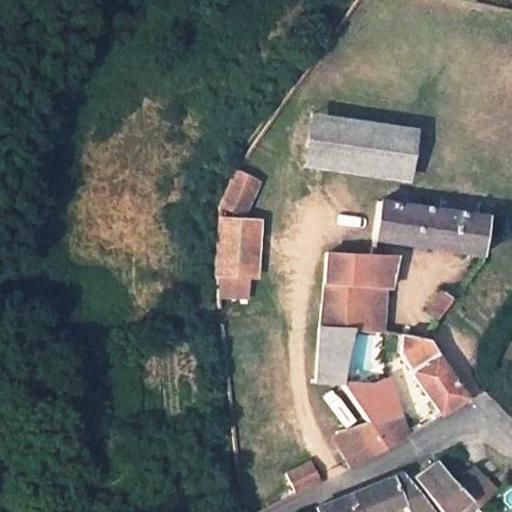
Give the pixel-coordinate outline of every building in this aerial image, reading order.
[(408,182),(416,131),(307,115),(299,167),(408,182)] [(242,216),(257,184),(234,172),(219,205),(242,216)] [(474,206),(439,201),(437,211),(472,217),(474,206)] [(437,211),(377,202),(372,237),(412,242),(412,246),(478,255),(483,218),(472,217),(437,211)] [(255,277),(258,222),(217,219),(215,276),(245,277),(255,277)] [(325,251),(315,383),(340,383),(352,331),(366,332),(371,287),(388,288),(396,255),(325,251)] [(217,297),(246,298),(245,277),(215,276),(217,297)] [(452,301),(441,293),(425,313),(436,321),(452,301)] [(381,332),(378,354),(397,353),(413,373),(409,376),(439,414),(465,397),(423,339),(399,334),(381,332)] [(398,415),(386,379),(365,385),(340,383),(367,423),(398,415)] [(398,415),(367,423),(384,447),(405,435),(398,415)] [(367,423),(336,432),(343,448),(353,464),(384,447),(367,423)] [(343,448),(338,450),(348,466),(353,464),(343,448)] [(319,482),(308,462),(285,475),(295,494),(319,482)] [(412,479),(438,511),(453,511),(457,510),(458,511),(475,511),(479,510),(455,485),(435,462),(422,472),(412,479)] [(479,510),(496,491),(474,468),(455,485),(479,510)] [(382,511),(400,505),(404,511),(433,511),(402,472),(389,479),(359,491),(316,508),(317,511),(382,511)]
